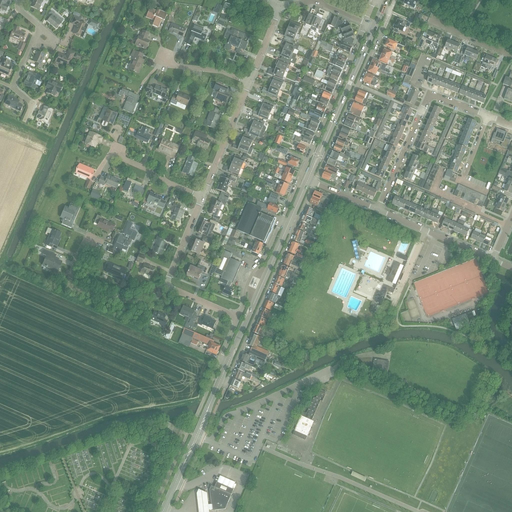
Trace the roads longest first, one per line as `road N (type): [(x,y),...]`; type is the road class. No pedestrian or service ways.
road 1 (residential): [(218,383),(227,381),(314,183)]
road 2 (residential): [(365,23),(280,222)]
road 3 (residential): [(314,183),(391,8)]
road 4 (residential): [(487,115),(430,94),(378,209)]
road 5 (residential): [(165,285),(127,301),(74,288),(69,280),(87,235),(102,241)]
road 6 (tertiary): [(307,180),(374,28)]
road 7 (residential): [(220,360),(153,511)]
road 8 (tertiary): [(227,364),(288,225)]
road 9 (tertiary): [(162,511),(218,383)]
road 10 (unclassified): [(492,260),(378,209)]
road 11 (residential): [(201,196),(248,82)]
